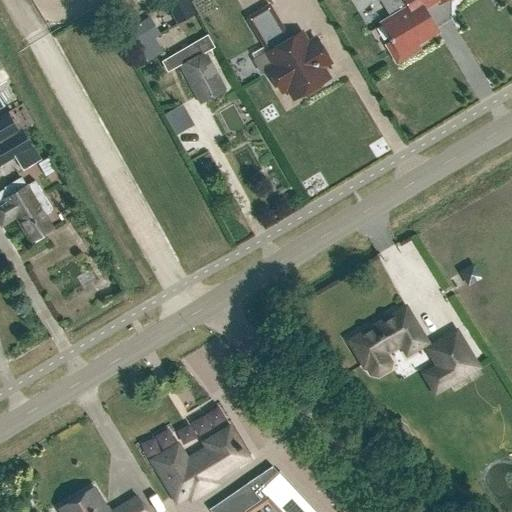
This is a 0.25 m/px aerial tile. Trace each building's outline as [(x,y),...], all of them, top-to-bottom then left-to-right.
[(169,0),(165,2),(177,24),(193,15),(185,0),(169,0)] [(379,0),(390,19),(381,24),(391,41),(386,44),(396,62),(419,48),(415,43),(436,31),(421,6),(431,0),(379,0)] [(268,6),(247,19),(264,47),(250,55),(261,73),(268,69),(280,90),(287,86),(294,97),(300,94),(306,95),(318,88),(319,82),(326,78),(319,67),(328,61),(315,41),(306,46),(299,34),(288,41),(268,6)] [(137,48),(159,34),(148,17),(126,31),(137,48)] [(179,65),(199,103),(225,89),(205,53),(214,48),(207,36),(181,50),(187,61),(179,65)] [(179,103),(158,114),(169,135),(190,125),(179,103)] [(0,115),(0,142),(19,132),(7,112),(0,115)] [(23,130),(19,132),(0,142),(0,166),(16,156),(32,146),(23,130)] [(32,146),(16,156),(23,170),(40,159),(32,146)] [(12,215),(15,213),(31,240),(52,227),(44,214),(50,210),(51,207),(45,195),(35,179),(27,185),(21,176),(4,186),(9,195),(8,196),(9,198),(0,203),(0,220),(2,224),(13,217),(12,215)] [(426,342),(413,321),(405,308),(350,341),(364,365),(367,364),(372,373),(378,374),(387,368),(389,362),(384,354),(401,343),(407,354),(426,342)] [(466,375),(445,340),(427,352),(436,368),(423,377),(433,395),(466,375)] [(180,451),(156,466),(177,500),(188,493),(191,498),(215,484),(212,479),(246,458),(232,434),(186,462),(180,451)] [(261,504),(268,499),(266,497),(284,479),(272,466),(247,483),(254,493),(253,493),(261,504)] [(280,511),(292,511),(304,501),(284,479),(266,497),(268,499),(280,511)] [(247,483),(209,509),(210,511),(248,511),(261,504),(253,493),(254,493),(247,483)] [(147,511),(139,497),(114,511),(107,511),(93,488),(60,507),(63,511),(147,511)] [(315,511),(304,501),(292,511),(315,511)]
